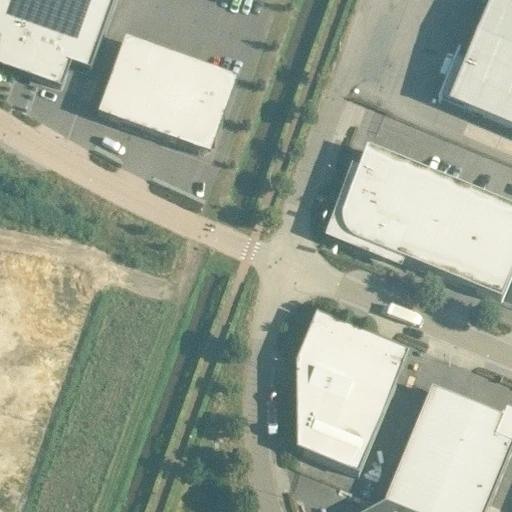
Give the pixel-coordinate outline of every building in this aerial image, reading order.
[(0,0),(0,69),(60,91),(68,69),(90,77),(117,0),(266,0),(267,0),(0,0)] [(511,0),(493,0),(465,68),(456,65),(458,60),(457,59),(438,104),(440,104),(465,113),(467,111),(511,129),(511,0)] [(97,121),(198,157),(199,155),(203,156),(210,153),(212,149),(214,149),(238,84),(125,44),(97,121)] [(395,263),(501,306),(511,277),(511,212),(367,153),(356,181),(353,180),(339,216),(343,218),(342,222),(342,227),(343,232),(345,236),(348,240),(351,244),(356,246),(354,249),(394,266),(395,263)] [(297,455),(358,480),(396,388),(360,374),(367,356),(311,332),(296,370),(297,455)] [(384,508),(385,509),(392,511),(487,511),(511,453),(511,426),(502,423),(503,421),(502,420),(501,422),(431,394),(384,508)]
